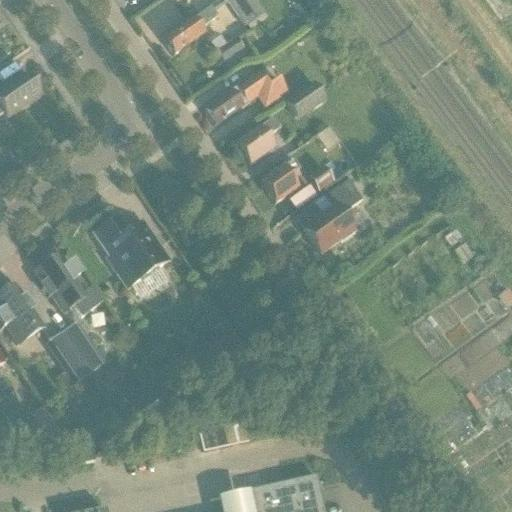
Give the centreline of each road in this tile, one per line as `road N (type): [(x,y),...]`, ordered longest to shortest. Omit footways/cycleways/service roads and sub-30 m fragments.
road 1 (residential): [(375,511),(340,458),(312,446),(116,486),(0,491)]
road 2 (residential): [(300,284),(104,0)]
road 3 (secondary): [(0,223),(138,132),(50,0)]
